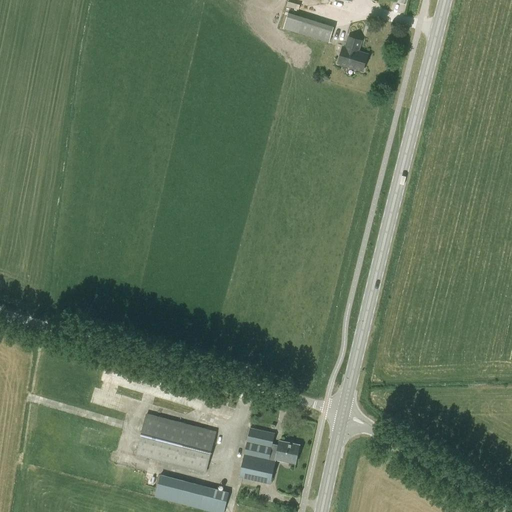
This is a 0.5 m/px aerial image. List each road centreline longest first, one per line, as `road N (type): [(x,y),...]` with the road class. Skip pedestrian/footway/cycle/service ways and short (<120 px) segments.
road 1 (primary): [(342,413),(445,0)]
road 2 (unclassified): [(325,407),(0,313)]
road 3 (unclassified): [(342,413),(511,510)]
